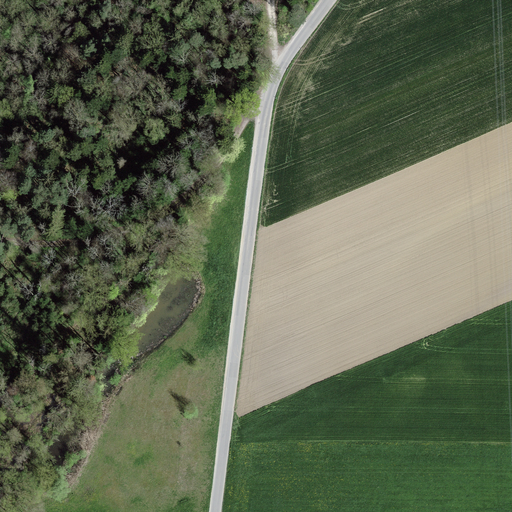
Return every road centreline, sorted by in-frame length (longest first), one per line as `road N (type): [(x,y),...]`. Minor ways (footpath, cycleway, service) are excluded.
road 1 (tertiary): [(330,0),(270,95),(214,511)]
road 2 (track): [(270,95),(188,196),(75,235),(0,234)]
